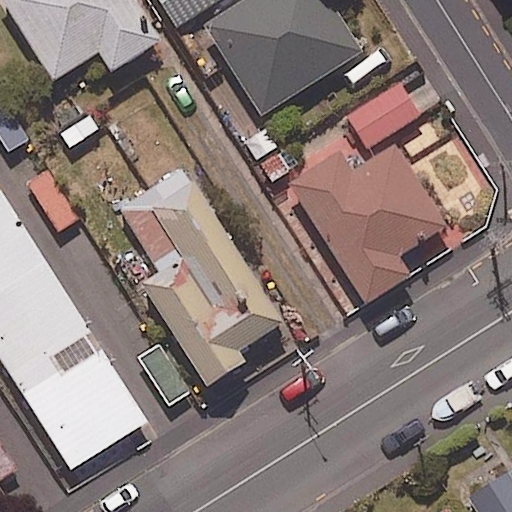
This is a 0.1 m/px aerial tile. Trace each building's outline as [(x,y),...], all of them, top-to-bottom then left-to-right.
[(158,37),(134,0),(0,0),(50,77),(96,47),(109,68),(158,37)] [(216,0),(158,0),(175,26),(216,0)] [(358,49),(327,0),(239,0),(204,23),(260,111),(358,49)] [(419,114),(397,80),(342,116),(351,130),(277,177),(358,303),(408,272),(396,253),(444,222),(387,134),(419,114)] [(134,276),(205,386),(243,362),(236,351),(282,321),(182,167),(111,213),(145,266),(134,276)] [(144,417),(0,191),(0,360),(67,466),(144,417)] [(161,339),(134,356),(167,407),(194,390),(161,339)] [(511,511),(511,466),(465,495),(475,511),(511,511)]
